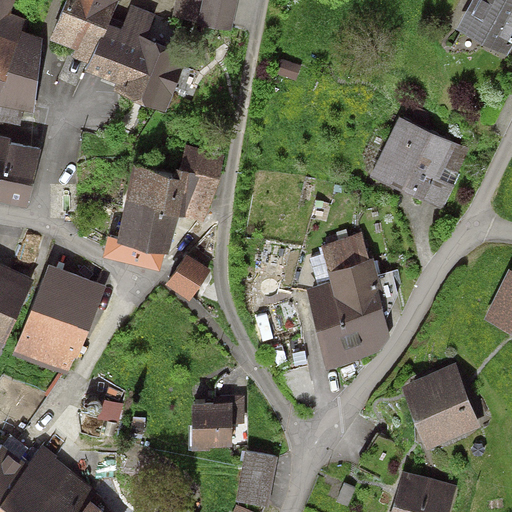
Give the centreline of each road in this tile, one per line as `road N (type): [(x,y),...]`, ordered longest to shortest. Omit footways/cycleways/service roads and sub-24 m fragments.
road 1 (residential): [(244,349),(225,304),(220,241),(232,146),(266,0)]
road 2 (residential): [(311,458),(477,221)]
road 3 (residential): [(0,213),(93,251),(244,349)]
road 4 (unknown): [(128,271),(35,436)]
road 5 (residential): [(311,458),(244,349)]
